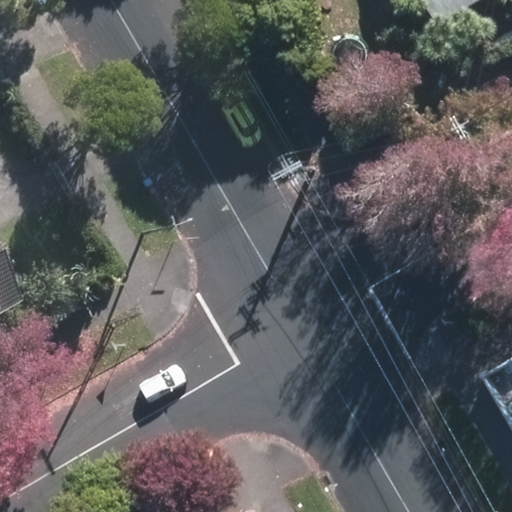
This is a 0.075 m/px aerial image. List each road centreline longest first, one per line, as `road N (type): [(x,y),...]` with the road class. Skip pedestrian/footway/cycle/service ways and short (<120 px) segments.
road 1 (residential): [(296,330),(106,0)]
road 2 (residential): [(296,330),(0,503)]
road 3 (residential): [(511,204),(296,330)]
road 4 (tertiary): [(402,511),(296,330)]
